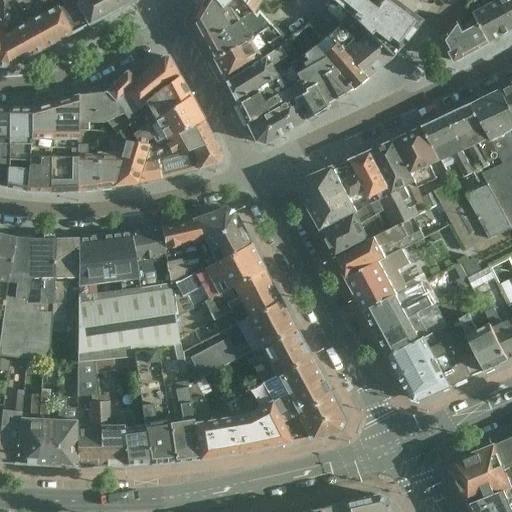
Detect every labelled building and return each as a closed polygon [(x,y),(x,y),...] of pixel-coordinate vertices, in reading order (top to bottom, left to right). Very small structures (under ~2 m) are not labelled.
[(0,0),(0,66),(9,67),(70,34),(57,7),(63,4),(60,0),(0,0)] [(60,0),(63,4),(57,7),(70,34),(133,0),(60,0)] [(203,0),(193,16),(193,23),(203,42),(204,42),(229,27),(236,20),(249,13),(237,0),(231,0),(220,10),(211,0),(203,0)] [(259,0),(211,0),(220,10),(231,0),(237,0),(249,13),(251,15),(259,0)] [(393,0),(330,0),(351,17),(368,34),(391,58),(421,21),(393,0)] [(511,32),(511,18),(502,0),(474,14),(480,26),(490,44),(511,32)] [(511,0),(501,0),(502,0),(511,18),(511,0)] [(247,37),(236,20),(229,27),(204,42),(213,60),(247,37)] [(446,38),(445,39),(457,62),(490,44),(480,26),(465,33),(459,23),(446,38)] [(352,40),(340,26),(323,40),(312,47),(352,90),(366,79),(338,51),(352,40)] [(255,32),(247,37),(213,60),(225,82),(278,47),(282,44),(276,37),(264,46),(255,32)] [(391,58),(368,34),(356,44),(352,40),(338,51),(366,79),(391,58)] [(285,58),(278,47),(225,82),(234,101),(275,75),(270,67),(285,58)] [(352,90),(312,47),(301,54),(306,61),(301,64),(304,68),(295,74),(299,81),(296,83),(300,93),(289,99),(304,121),(325,108),(328,107),(334,103),(335,105),(337,105),(334,100),(344,94),(344,95),(346,94),(352,90)] [(162,57),(158,62),(136,82),(124,96),(142,109),(146,106),(179,77),(168,58),(162,57)] [(126,72),(105,92),(117,103),(124,96),(136,82),(126,72)] [(284,90),(275,75),(234,101),(246,124),(289,99),(300,93),(296,83),(284,90)] [(142,109),(128,121),(138,135),(140,134),(190,98),(184,87),(183,85),(179,77),(146,106),(142,109)] [(511,105),(504,90),(474,105),(496,148),(505,164),(511,177),(511,105)] [(117,103),(105,92),(78,96),(77,96),(77,130),(87,130),(88,124),(104,125),(125,118),(128,121),(142,109),(124,96),(117,103)] [(77,140),(77,130),(77,96),(30,109),(30,139),(77,140)] [(138,135),(136,137),(140,144),(148,144),(155,140),(158,144),(164,141),(203,120),(198,113),(197,110),(195,107),(194,104),(190,98),(140,134),(138,135)] [(304,121),(289,99),(246,124),(254,142),(263,145),(304,121)] [(496,148),(474,105),(452,116),(470,149),(481,171),(491,166),(485,153),(496,148)] [(30,109),(8,109),(7,158),(28,158),(30,139),(30,109)] [(470,149),(452,116),(445,119),(463,153),(470,149)] [(463,153),(445,119),(425,128),(443,162),(447,170),(458,165),(466,179),(474,175),(463,153)] [(148,149),(145,160),(156,159),(163,157),(173,155),(183,152),(212,137),(208,130),(206,127),(203,120),(164,141),(158,144),(148,149)] [(411,186),(414,192),(438,179),(432,168),(443,162),(425,128),(393,143),(408,171),(405,173),(411,186)] [(222,155),(212,137),(183,152),(173,155),(163,157),(156,159),(161,179),(199,169),(218,163),(222,155)] [(77,140),(77,154),(77,191),(96,189),(96,152),(86,152),(87,140),(77,140)] [(123,143),(96,142),(96,152),(96,189),(113,187),(123,143)] [(140,144),(123,143),(113,187),(136,184),(140,183),(145,160),(148,149),(149,144),(148,144),(140,144)] [(408,171),(393,143),(373,151),(375,158),(395,194),(411,186),(405,173),(408,171)] [(375,158),(373,151),(351,161),(355,168),(363,183),(369,195),(373,202),(380,198),(381,201),(395,194),(375,158)] [(36,160),(28,160),(27,173),(25,192),(49,192),(50,154),(49,154),(48,152),(36,152),(36,160)] [(77,154),(50,154),(49,192),(77,191),(77,154)] [(7,158),(7,167),(6,188),(25,192),(27,173),(28,160),(28,158),(7,158)] [(161,179),(156,159),(145,160),(140,183),(161,179)] [(355,168),(351,161),(304,181),(301,189),(311,208),(363,183),(355,168)] [(511,177),(505,164),(483,175),(489,187),(469,197),(491,239),(511,228),(511,177)] [(453,182),(436,191),(443,204),(444,205),(461,196),(453,182)] [(369,195),(363,183),(311,208),(322,229),(358,211),(352,198),(363,192),(365,197),(369,195)] [(414,192),(411,186),(395,194),(381,201),(386,211),(384,212),(393,229),(416,218),(424,214),(414,192)] [(436,191),(424,198),(430,210),(443,204),(436,191)] [(463,200),(461,196),(444,205),(468,251),(491,239),(469,197),(463,200)] [(380,198),(373,202),(358,211),(322,229),(337,256),(371,240),(362,221),(365,219),(367,221),(384,212),(386,211),(381,201),(380,198)] [(224,209),(193,220),(214,263),(249,244),(232,213),(224,209)] [(422,231),(416,218),(393,229),(371,240),(337,256),(348,278),(381,261),(405,249),(426,238),(422,231)] [(214,263),(193,220),(160,228),(170,284),(179,283),(214,263)] [(170,284),(160,228),(131,233),(140,288),(170,284)] [(140,288),(131,233),(115,235),(120,280),(121,291),(140,288)] [(14,238),(0,235),(0,319),(2,320),(5,296),(14,238)] [(120,280),(115,235),(98,237),(100,283),(120,280)] [(100,283),(98,237),(78,239),(78,278),(78,297),(101,294),(100,283)] [(5,296),(2,320),(0,334),(0,356),(50,360),(52,332),(54,303),(56,240),(37,240),(29,239),(14,238),(5,296)] [(78,278),(78,239),(56,240),(54,303),(52,332),(65,332),(66,278),(78,278)] [(249,244),(214,263),(179,283),(170,284),(176,320),(194,310),(193,307),(204,302),(263,270),(249,244)] [(413,264),(405,249),(381,261),(348,278),(366,311),(406,291),(410,289),(400,270),(413,264)] [(460,261),(449,268),(458,278),(459,291),(472,284),(460,261)] [(280,303),(263,270),(204,302),(213,321),(231,312),(237,325),(280,303)] [(511,280),(499,287),(511,314),(511,280)] [(180,345),(176,320),(170,284),(140,288),(121,291),(101,294),(78,297),(77,361),(94,360),(114,358),(130,357),(130,350),(158,348),(173,346),(180,345)] [(413,304),(406,291),(366,311),(378,333),(434,305),(429,295),(413,304)] [(483,308),(491,325),(510,361),(511,360),(511,321),(503,326),(495,310),(496,309),(489,295),(480,299),(484,308),(483,308)] [(454,296),(438,304),(442,313),(458,305),(454,296)] [(295,329),(280,303),(237,325),(208,340),(208,339),(181,353),(180,345),(173,346),(176,360),(183,360),(187,383),(187,386),(195,382),(243,356),(262,346),(295,329)] [(446,327),(434,305),(378,333),(390,355),(446,327)] [(469,316),(460,320),(470,341),(485,373),(489,371),(510,361),(491,325),(477,332),(469,316)] [(470,341),(460,320),(446,327),(390,355),(401,376),(442,355),(459,346),(470,341)] [(310,358),(295,329),(262,346),(243,356),(248,365),(251,363),(262,384),(310,358)] [(485,373),(470,341),(459,346),(442,355),(401,376),(413,398),(421,401),(473,377),(485,373)] [(133,357),(130,357),(114,358),(115,370),(135,368),(133,357)] [(321,378),(310,358),(262,384),(269,397),(284,389),(309,438),(339,431),(343,422),(321,378)] [(99,402),(94,360),(77,361),(76,397),(91,396),(91,402),(89,402),(90,425),(77,425),(77,467),(102,466),(99,402)] [(291,442),(269,397),(262,384),(211,411),(195,382),(187,386),(192,419),(199,460),(238,454),(291,442)] [(192,419),(187,386),(187,383),(174,384),(177,405),(181,405),(183,422),(170,424),(176,462),(199,460),(192,419)] [(284,389),(269,397),(291,442),(309,438),(284,389)] [(31,419),(22,418),(15,464),(36,465),(41,395),(33,394),(31,419)] [(50,396),(41,395),(36,465),(56,466),(58,419),(49,418),(50,396)] [(59,396),(58,419),(56,466),(77,467),(77,425),(78,409),(67,409),(68,397),(59,396)] [(110,401),(99,402),(102,466),(128,466),(122,424),(111,425),(110,401)] [(152,402),(142,403),(146,427),(153,464),(176,462),(170,424),(156,425),(152,402)] [(23,414),(3,411),(0,425),(0,428),(0,462),(15,464),(22,418),(23,414)] [(153,464),(146,427),(134,428),(132,411),(120,413),(122,424),(128,466),(153,464)] [(511,438),(497,445),(511,477),(511,476),(511,438)] [(454,476),(470,505),(511,489),(511,485),(509,477),(511,477),(497,445),(460,460),(454,476)] [(470,505),(473,511),(511,511),(511,505),(506,492),(470,505)] [(392,511),(385,499),(377,496),(340,504),(319,509),(316,509),(316,510),(305,511),(304,511),(303,511),(392,511)]
